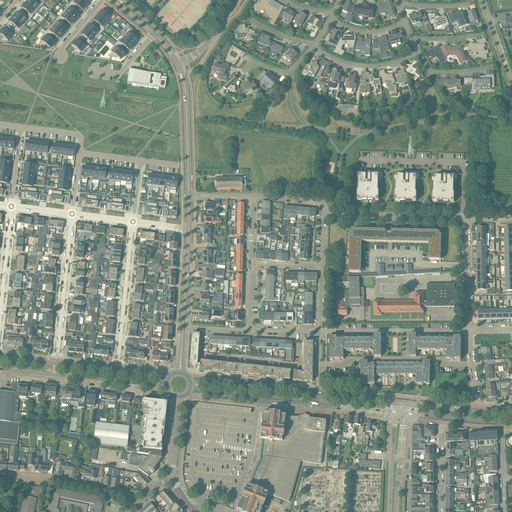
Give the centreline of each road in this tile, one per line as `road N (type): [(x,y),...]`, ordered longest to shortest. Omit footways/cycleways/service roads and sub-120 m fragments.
road 1 (secondary): [(401,401),(189,378)]
road 2 (secondary): [(189,388),(395,413)]
road 3 (secondary): [(0,369),(166,386)]
road 4 (residential): [(461,217),(462,161),(358,160)]
road 5 (residential): [(56,362),(71,213)]
road 6 (residential): [(320,331),(468,330)]
road 7 (residential): [(116,369),(132,222)]
road 8 (residential): [(0,474),(128,494),(136,504)]
road 9 (residential): [(461,217),(325,214)]
road 10 (tertiary): [(188,195),(178,63)]
